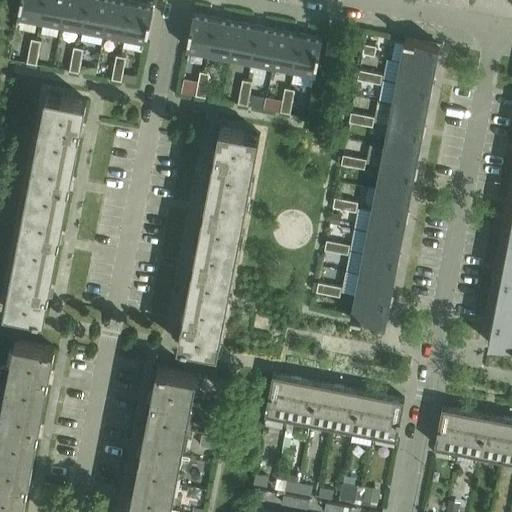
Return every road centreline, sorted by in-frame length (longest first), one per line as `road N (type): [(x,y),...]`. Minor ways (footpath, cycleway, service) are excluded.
road 1 (residential): [(176,0),(77,511)]
road 2 (residential): [(402,511),(496,27)]
road 3 (residential): [(352,0),(496,27)]
